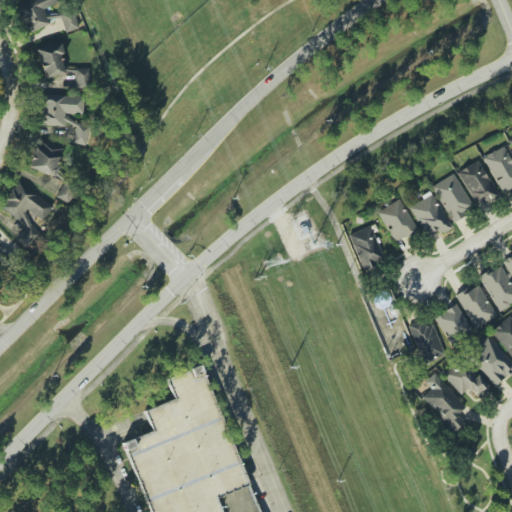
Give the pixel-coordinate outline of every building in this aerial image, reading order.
[(27,0),(16,4),(28,33),(60,21),(65,33),(78,28),(70,8),(47,18),(43,9),(59,3),(58,0),(27,0)] [(63,70),(59,54),(62,53),(59,43),(35,49),(43,78),(64,73),(65,78),(73,76),(75,87),(89,83),(84,65),(63,70)] [(83,97),(41,94),(39,125),(64,127),(64,124),(73,125),(72,144),(87,145),(89,119),(82,119),(83,97)] [(28,169),(54,176),(61,147),(35,141),(28,169)] [(501,194),(511,188),(511,163),(503,146),(482,157),(501,194)] [(473,205),(495,195),(479,161),(458,170),(473,205)] [(430,187),(451,222),(473,209),(452,174),(430,187)] [(14,239),(25,247),(41,233),(25,215),(29,212),(41,219),(49,207),(42,199),(18,183),(11,189),(0,205),(7,213),(28,227),(14,239)] [(408,204),(424,239),(448,228),(432,194),(408,204)] [(376,212),(394,243),(416,230),(398,200),(376,212)] [(384,262),(369,226),(347,235),(363,271),(384,262)] [(496,311),(511,303),(511,287),(501,265),(479,275),(496,311)] [(455,294),(473,329),(495,318),(478,283),(455,294)] [(448,343),(470,331),(456,304),(433,316),(448,343)] [(511,369),(511,322),(508,317),(488,333),(490,336),(467,355),(492,386),(511,369)] [(432,324),(423,327),(420,320),(407,326),(421,365),(444,356),(432,324)] [(478,400),(488,392),(463,359),(443,374),(459,396),(469,388),(478,400)] [(149,511),(121,442),(152,429),(143,409),(173,397),(164,378),(198,365),(258,511),(149,511)] [(452,433),(471,415),(433,373),(423,382),(430,389),(420,398),(452,433)]
